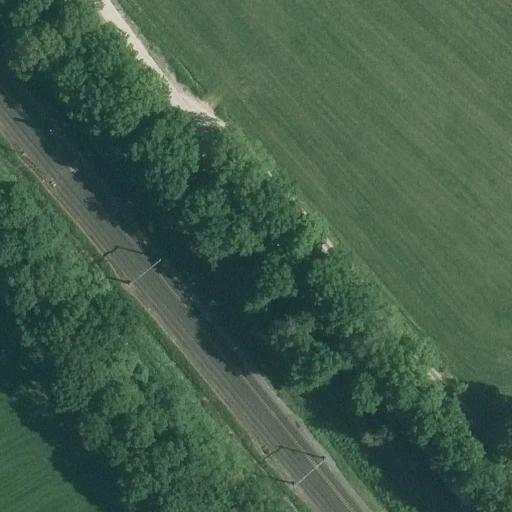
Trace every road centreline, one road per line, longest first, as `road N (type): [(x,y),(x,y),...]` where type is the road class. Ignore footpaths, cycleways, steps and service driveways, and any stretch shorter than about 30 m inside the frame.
road 1 (unclassified): [(475,511),(99,0)]
road 2 (track): [(177,106),(207,113),(237,142),(511,460)]
